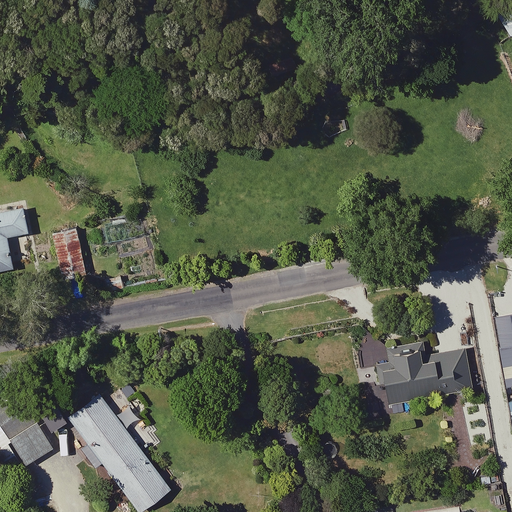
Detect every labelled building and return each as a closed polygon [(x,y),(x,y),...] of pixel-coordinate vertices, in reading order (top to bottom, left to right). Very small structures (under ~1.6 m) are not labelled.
[(511,4),(497,13),(508,35),(511,32),(511,4)] [(0,267),(11,266),(7,242),(17,240),(15,234),(29,232),(23,202),(0,206),(0,267)] [(85,273),(75,226),(51,231),(61,278),(85,273)] [(422,355),(419,338),(389,343),(388,340),(361,344),(364,365),(373,363),(376,381),(383,380),(386,400),(469,387),(463,348),(422,355)] [(511,343),(497,346),(504,386),(511,384),(511,343)] [(139,416),(122,394),(107,405),(98,391),(67,413),(87,441),(80,446),(95,465),(101,460),(137,510),(168,488),(124,427),(139,416)] [(52,447),(26,399),(0,413),(0,464),(4,472),(20,462),(10,444),(14,442),(25,462),(52,447)]
